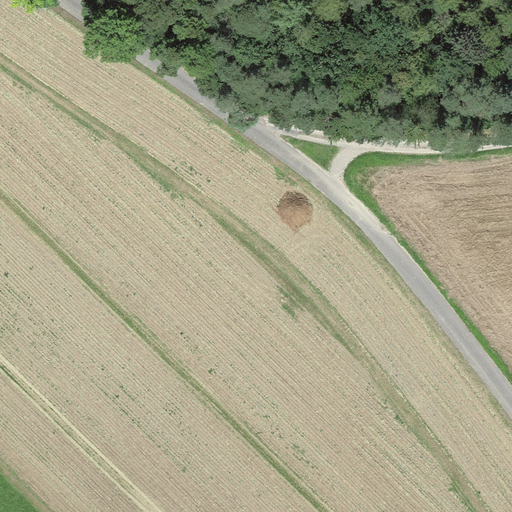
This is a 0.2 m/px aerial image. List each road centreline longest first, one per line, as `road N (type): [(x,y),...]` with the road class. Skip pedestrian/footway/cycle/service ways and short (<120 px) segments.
road 1 (track): [(85,0),(316,162),(440,295),(511,389)]
road 2 (track): [(316,162),(511,124)]
